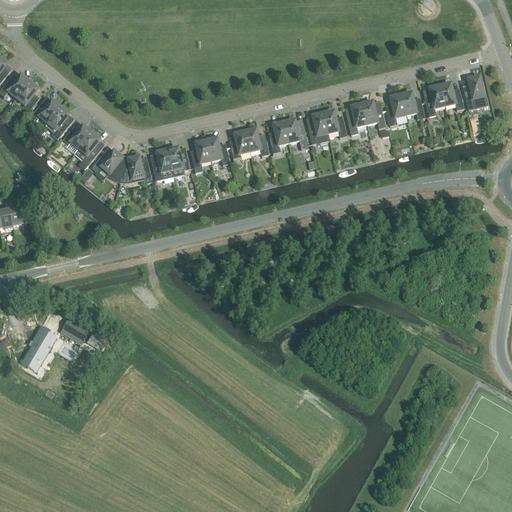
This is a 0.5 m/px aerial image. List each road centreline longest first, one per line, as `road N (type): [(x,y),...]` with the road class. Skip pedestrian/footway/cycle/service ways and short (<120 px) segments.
road 1 (residential): [(502,51),(134,135),(24,52),(14,11)]
road 2 (tertiary): [(0,281),(428,182),(502,180)]
